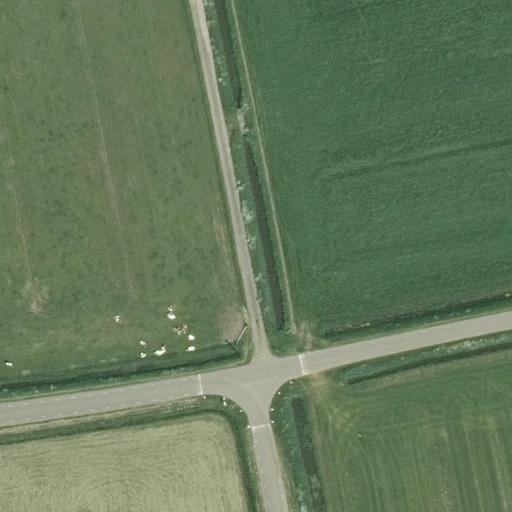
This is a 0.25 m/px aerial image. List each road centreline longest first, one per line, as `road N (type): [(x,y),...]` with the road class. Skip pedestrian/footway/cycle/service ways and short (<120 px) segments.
road 1 (unclassified): [(251,374),(511,319)]
road 2 (tertiary): [(0,415),(251,374)]
road 3 (tertiary): [(276,511),(251,374)]
